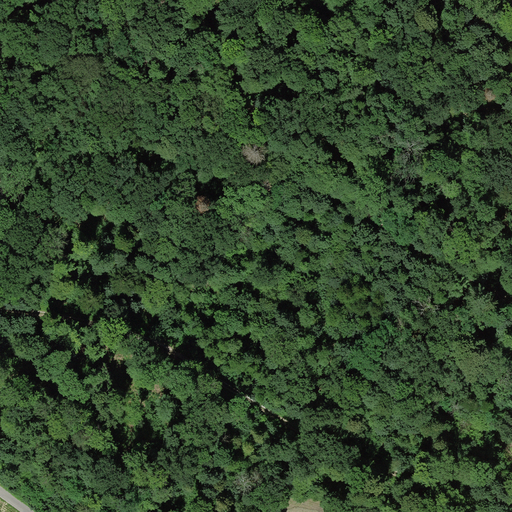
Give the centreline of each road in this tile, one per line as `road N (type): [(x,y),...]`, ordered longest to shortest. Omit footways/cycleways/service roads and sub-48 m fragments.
road 1 (track): [(0,305),(147,336),(325,445),(511,500)]
road 2 (track): [(511,302),(338,191),(281,144),(184,0)]
